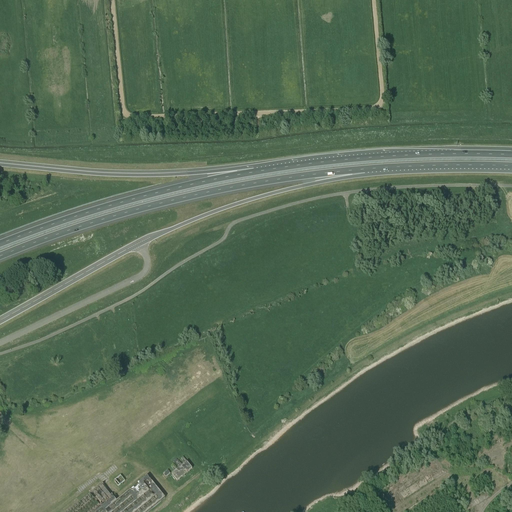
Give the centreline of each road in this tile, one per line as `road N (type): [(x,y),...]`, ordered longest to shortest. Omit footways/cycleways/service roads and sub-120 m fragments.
road 1 (unclassified): [(511,186),(389,187),(237,220),(221,240),(132,296),(0,354)]
road 2 (track): [(111,0),(121,101),(135,116),(371,108),(382,94),(373,0)]
road 3 (motorway): [(0,256),(166,201),(385,168)]
road 4 (motorway): [(281,167),(152,193),(0,243)]
road 5 (motorway): [(281,167),(120,174),(0,163)]
road 6 (motorway): [(138,242),(244,201),(385,168)]
road 7 (motorway): [(511,154),(281,167)]
road 8 (unclassified): [(138,242),(147,262),(142,275),(0,343)]
road 9 (secondary): [(0,320),(138,242)]
road 10 (motorway): [(385,168),(511,165)]
